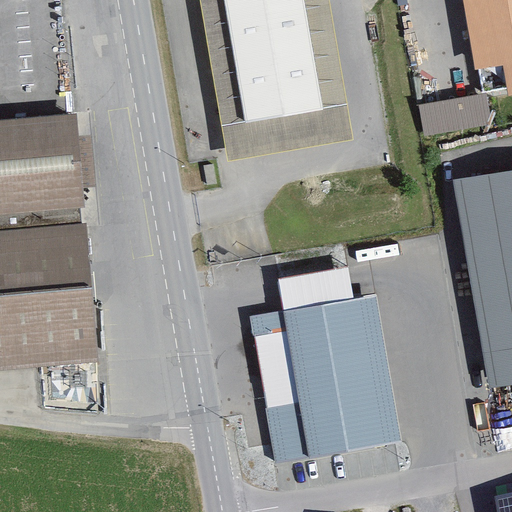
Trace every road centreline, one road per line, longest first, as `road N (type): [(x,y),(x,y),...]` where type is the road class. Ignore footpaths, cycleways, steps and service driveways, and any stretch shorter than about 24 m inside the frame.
road 1 (unclassified): [(224,511),(133,0)]
road 2 (unknown): [(209,429),(0,412)]
